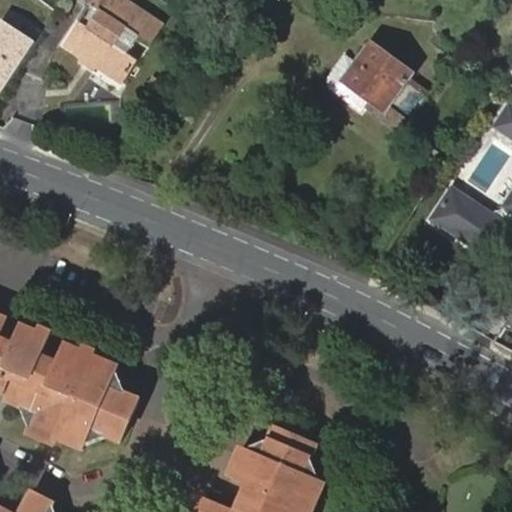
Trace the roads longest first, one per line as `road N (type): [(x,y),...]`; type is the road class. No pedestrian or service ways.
road 1 (residential): [(219,247),(365,307),(511,386)]
road 2 (residential): [(416,434),(267,358),(185,341)]
road 3 (residential): [(0,163),(219,247)]
road 4 (residential): [(185,341),(156,338),(0,270)]
road 5 (residential): [(147,450),(132,471),(93,480),(0,443)]
